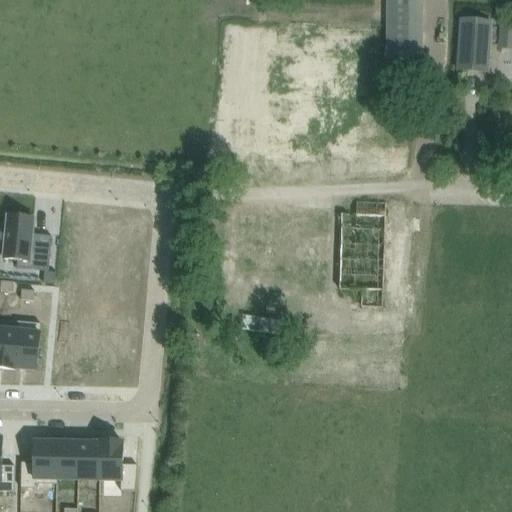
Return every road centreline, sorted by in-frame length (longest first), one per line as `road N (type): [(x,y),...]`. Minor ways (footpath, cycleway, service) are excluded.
road 1 (unclassified): [(273,201),(0,176)]
road 2 (unclassified): [(273,201),(414,188),(511,190)]
